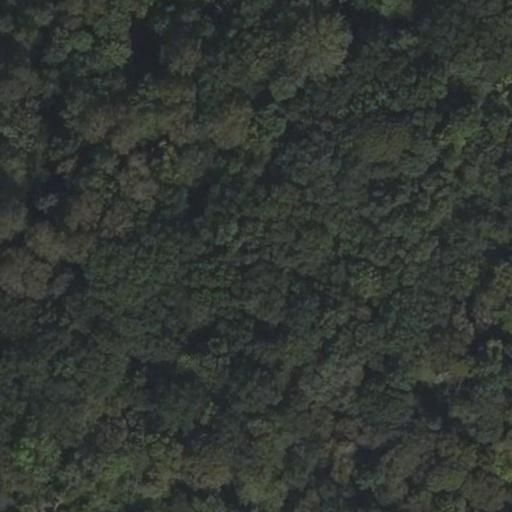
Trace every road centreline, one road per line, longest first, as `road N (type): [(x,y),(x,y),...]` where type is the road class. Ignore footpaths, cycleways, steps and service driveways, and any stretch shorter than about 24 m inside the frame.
road 1 (track): [(0,267),(453,0)]
road 2 (track): [(0,94),(161,0)]
